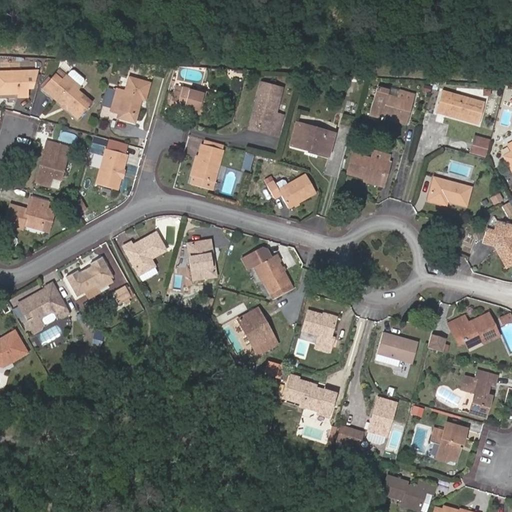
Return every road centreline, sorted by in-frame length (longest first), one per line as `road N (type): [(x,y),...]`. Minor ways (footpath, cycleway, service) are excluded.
road 1 (residential): [(348,248),(186,204),(152,203)]
road 2 (residential): [(152,203),(11,279),(0,276)]
road 3 (residential): [(348,248),(362,228),(396,222),(416,236),(421,271)]
